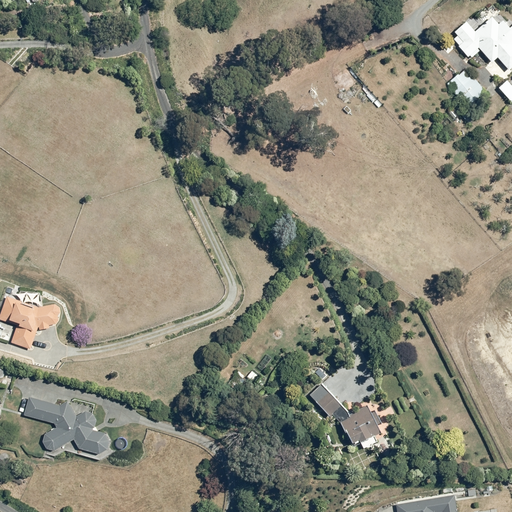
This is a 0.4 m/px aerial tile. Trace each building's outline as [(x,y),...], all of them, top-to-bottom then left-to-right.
[(471,56),(472,55),(473,57),(479,52),(477,50),(480,48),(493,62),(498,58),(510,72),(511,70),(511,33),(496,14),(461,45),(471,56)] [(485,92),(465,69),(448,84),(468,107),(485,92)] [(511,83),(509,80),(500,87),(511,101),(511,83)] [(56,324),(57,323),(58,322),(59,321),(60,319),(61,318),(61,317),(61,315),(61,313),(61,312),(61,310),(60,309),(59,308),(58,306),(57,305),(56,304),(42,307),(42,293),(18,294),(18,299),(5,295),(0,312),(0,318),(17,324),(11,342),(32,349),(38,327),(40,327),(40,330),(51,329),(51,324),(56,324)] [(258,376),(251,370),(246,376),(252,382),(258,376)] [(236,373),(227,383),(237,392),(243,386),(241,384),(245,381),(236,373)] [(322,382),(308,394),(335,426),(339,422),(354,445),(360,443),(363,450),(379,441),(377,437),(384,433),(369,405),(349,415),(322,382)] [(30,397),(29,403),(23,402),(20,414),(25,415),(55,423),(57,426),(51,429),(50,429),(49,430),(47,431),(46,433),(45,434),(44,436),(44,438),(44,440),(44,442),(45,443),(46,445),(47,446),(48,448),(50,448),(52,449),(53,450),(55,450),(57,449),(59,449),(60,448),(76,440),(82,450),(99,454),(101,454),(103,453),(104,452),(106,451),(108,450),(109,448),(110,447),(110,445),(111,443),(110,441),(110,439),(109,437),(108,435),(107,434),(105,433),(104,432),(94,430),(93,428),(94,428),(95,427),(96,425),(96,424),(97,422),(97,420),(96,419),(96,417),(95,415),(94,414),(93,413),(91,412),(89,411),(88,411),(86,411),(84,411),(77,416),(69,402),(62,405),(30,397)] [(396,502),(397,511),(434,511),(435,511),(442,511),(441,511),(456,511),(455,500),(439,502),(438,496),(396,502)]
